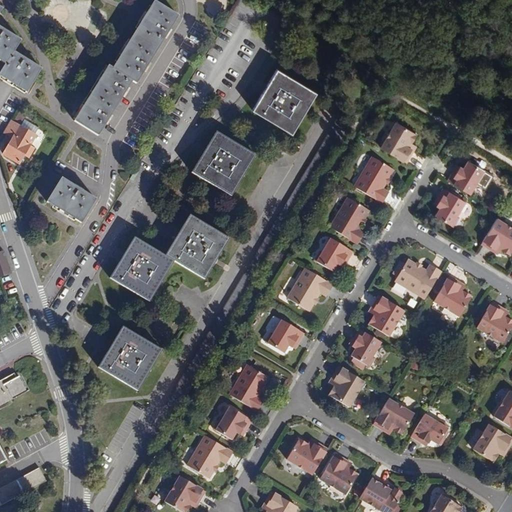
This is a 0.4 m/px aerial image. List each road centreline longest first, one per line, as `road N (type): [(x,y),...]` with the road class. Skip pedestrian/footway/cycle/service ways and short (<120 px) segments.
road 1 (residential): [(37,311),(107,196),(115,141),(190,14),(186,0)]
road 2 (residential): [(293,398),(394,463),(444,468),(507,506)]
road 3 (residential): [(397,224),(293,398)]
road 4 (residential): [(293,398),(223,511)]
road 5 (residential): [(397,224),(511,292)]
road 6 (residential): [(0,187),(37,311)]
